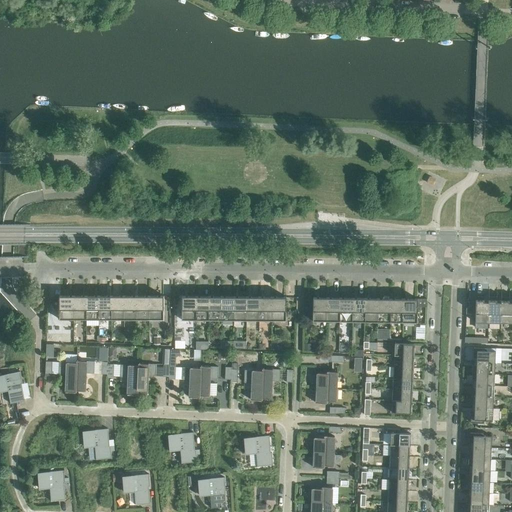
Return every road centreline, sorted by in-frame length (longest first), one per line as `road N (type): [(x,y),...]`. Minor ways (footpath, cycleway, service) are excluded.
road 1 (secondary): [(438,234),(0,229)]
road 2 (secondary): [(0,239),(438,243)]
road 3 (residential): [(436,272),(42,269)]
road 4 (residential): [(35,404),(290,418)]
road 5 (residential): [(436,272),(426,425)]
road 6 (residential): [(449,425),(456,272)]
road 7 (residential): [(290,418),(426,425)]
